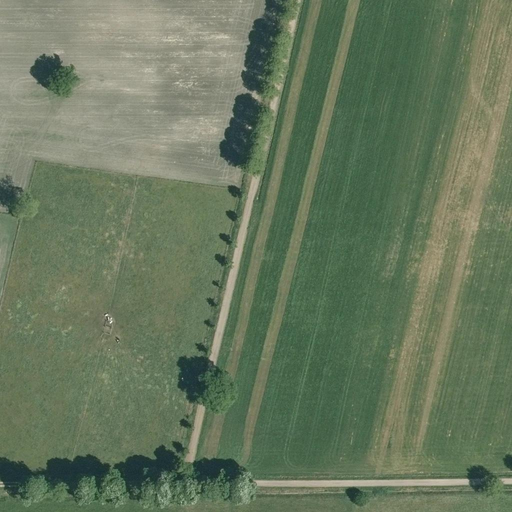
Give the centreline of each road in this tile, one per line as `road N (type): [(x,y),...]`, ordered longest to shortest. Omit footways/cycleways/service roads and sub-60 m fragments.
road 1 (track): [(511,481),(0,486)]
road 2 (track): [(182,484),(295,0)]
